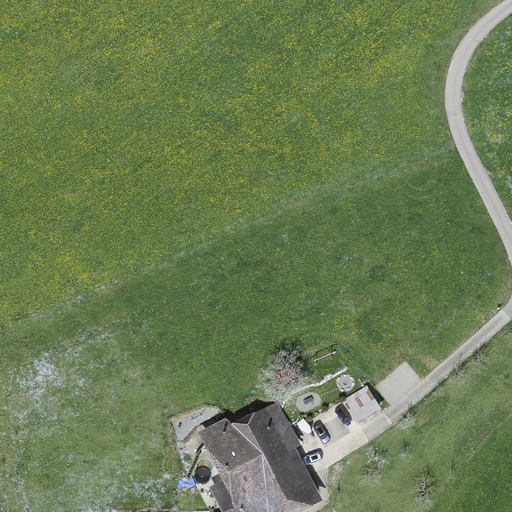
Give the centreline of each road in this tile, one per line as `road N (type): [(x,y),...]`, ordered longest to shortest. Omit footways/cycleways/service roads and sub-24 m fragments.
road 1 (track): [(511,246),(463,115),(461,88),(483,41),(511,15)]
road 2 (track): [(511,319),(375,441)]
